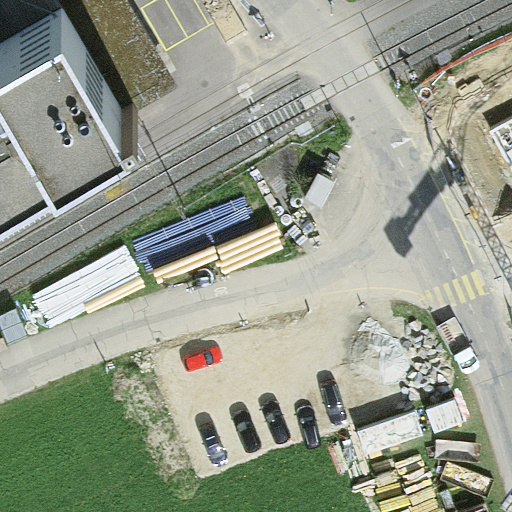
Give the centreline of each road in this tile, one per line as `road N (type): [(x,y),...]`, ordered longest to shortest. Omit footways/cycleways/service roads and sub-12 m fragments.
road 1 (unclassified): [(437,246),(375,271),(46,363),(0,385)]
road 2 (residential): [(283,0),(397,156),(437,246)]
road 3 (residential): [(437,246),(511,447)]
